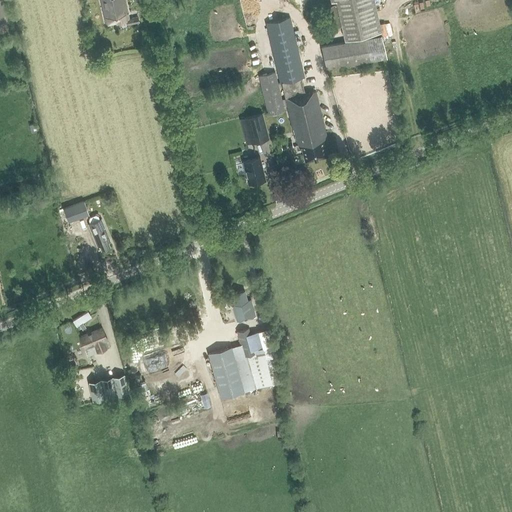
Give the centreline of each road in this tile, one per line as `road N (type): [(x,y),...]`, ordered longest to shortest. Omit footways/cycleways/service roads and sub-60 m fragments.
road 1 (tertiary): [(0,328),(511,117)]
road 2 (track): [(204,242),(148,0)]
